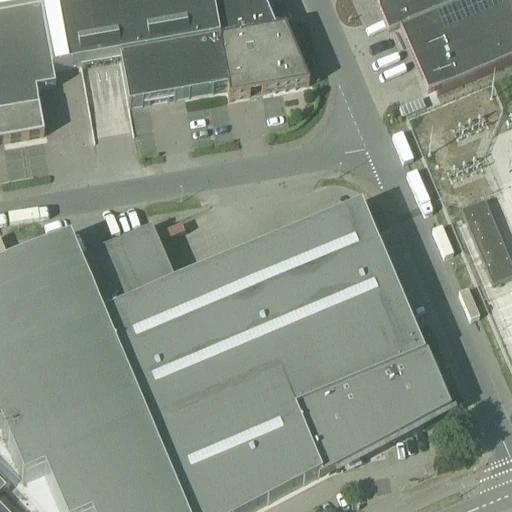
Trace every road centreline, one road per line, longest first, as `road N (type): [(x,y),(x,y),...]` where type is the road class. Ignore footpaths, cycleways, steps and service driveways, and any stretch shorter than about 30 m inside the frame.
road 1 (unclassified): [(0,215),(378,148)]
road 2 (unclassified): [(511,458),(378,148)]
road 3 (unclassified): [(378,148),(316,0)]
